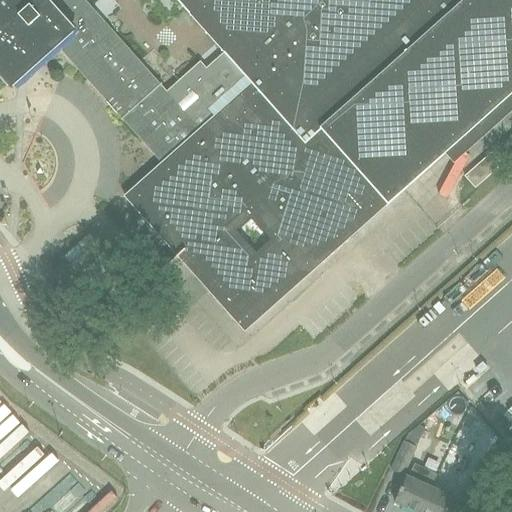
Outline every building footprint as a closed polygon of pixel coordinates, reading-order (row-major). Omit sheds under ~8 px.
[(511,0),(176,0),(185,10),(227,58),(210,73),(201,64),(171,90),(168,93),(161,85),(104,22),(84,0),(0,0),(0,72),(12,86),(17,82),(21,77),(36,64),(57,46),(76,68),(77,67),(80,64),(86,71),(82,75),(162,164),(124,198),(134,208),(178,258),(245,333),(404,192),(406,190),(449,151),(511,95),(511,0)] [(477,190),(477,189),(504,165),(493,153),(466,178),(477,190)] [(90,232),(64,254),(89,285),(116,262),(90,232)] [(404,443),(392,471),(403,476),(416,448),(404,443)] [(471,507),(484,479),(471,474),(458,501),(471,507)] [(395,504),(412,511),(420,511),(432,488),(408,477),(395,504)] [(432,488),(420,511),(449,511),(456,499),(432,488)]
